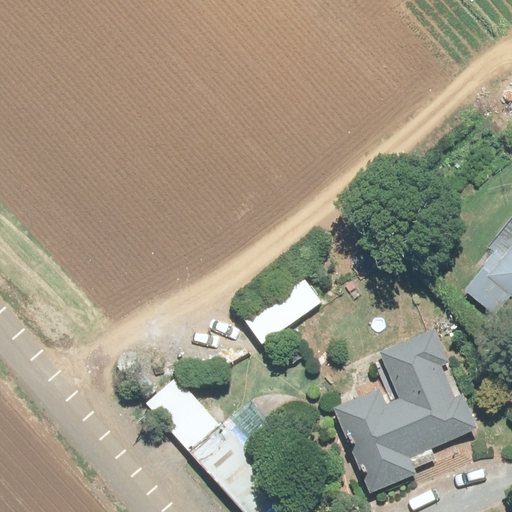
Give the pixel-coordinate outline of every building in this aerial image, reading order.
[(511,256),(503,267),(494,260),(465,296),(496,321),(511,302),(511,256)] [(323,309),(305,285),(246,327),(264,352),(323,309)] [(471,437),(429,338),(382,359),(390,379),(402,407),(392,411),(384,392),(337,412),(373,498),(437,471),(430,455),(471,437)] [(191,457),(222,429),(181,382),(149,411),(191,457)] [(295,511),(226,434),(196,461),(241,511),(295,511)]
